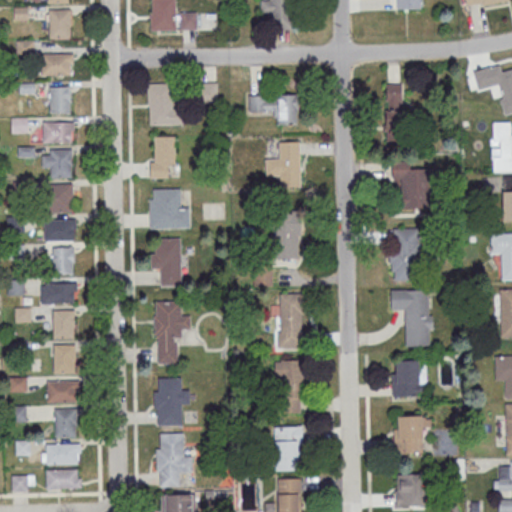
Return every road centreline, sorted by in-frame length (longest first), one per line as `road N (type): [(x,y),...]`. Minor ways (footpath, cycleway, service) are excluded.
road 1 (residential): [(349,511),(337,0)]
road 2 (residential): [(116,511),(108,0)]
road 3 (residential): [(511,39),(109,60)]
